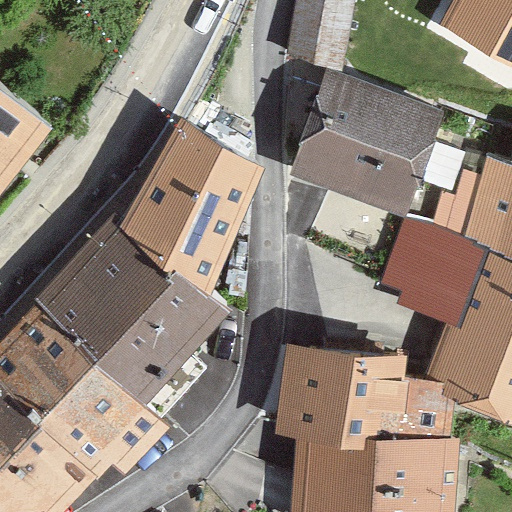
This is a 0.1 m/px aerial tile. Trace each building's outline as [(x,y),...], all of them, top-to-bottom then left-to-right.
[(297,0),(290,49),(327,59),(345,65),(355,0),(297,0)] [(511,0),(446,0),(439,15),(511,55),(511,0)] [(345,65),(327,59),(290,165),(406,203),(443,98),(345,65)] [(0,186),(54,116),(0,74),(0,186)] [(265,145),(183,105),(122,215),(212,273),(265,145)] [(445,370),(444,382),(455,386),(511,409),(511,151),(487,147),(482,170),(463,164),(455,192),(444,189),(435,215),(408,212),(382,279),(404,285),(401,298),(451,315),(431,363),(445,370)] [(212,273),(122,215),(113,206),(0,330),(0,511),(47,511),(113,446),(127,460),(170,413),(144,389),(234,290),(212,273)] [(406,338),(291,331),(275,419),(297,419),(292,511),(453,511),(460,423),(451,422),(455,386),(444,382),(445,370),(431,363),(405,360),(406,338)]
